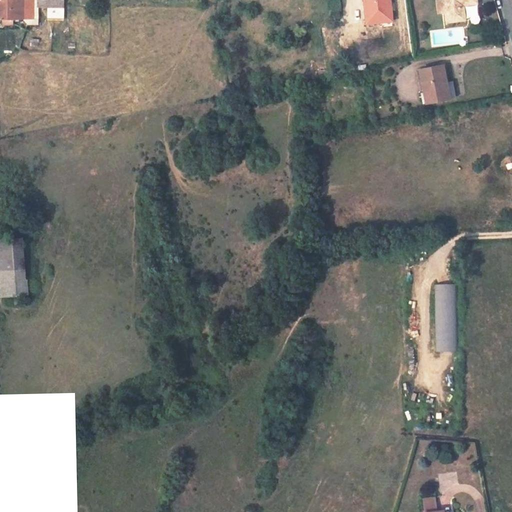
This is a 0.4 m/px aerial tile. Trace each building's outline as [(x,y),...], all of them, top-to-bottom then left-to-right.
[(0,0),(0,16),(24,16),(24,0),(0,0)] [(363,0),(365,20),(392,18),(390,0),(363,0)] [(446,21),(467,19),(466,3),(478,2),(477,0),(446,0),(448,10),(445,10),(446,21)] [(415,69),(421,101),(446,97),(440,63),(415,69)] [(0,264),(2,288),(22,287),(19,233),(0,233),(0,264)] [(433,282),(435,350),(459,350),(458,281),(433,282)]
